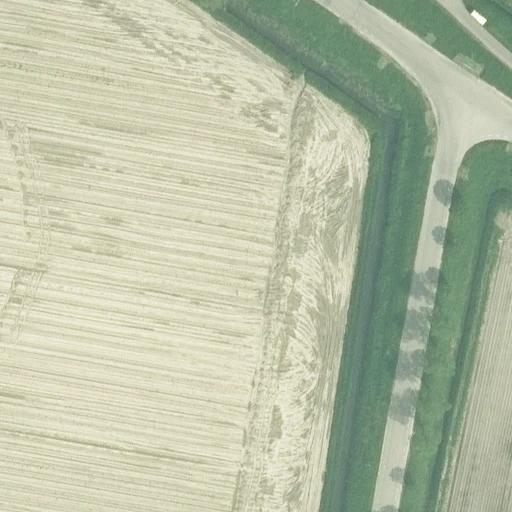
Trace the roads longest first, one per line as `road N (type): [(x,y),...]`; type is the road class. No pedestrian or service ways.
road 1 (unclassified): [(384,511),(461,85)]
road 2 (tertiary): [(461,85),(337,0)]
